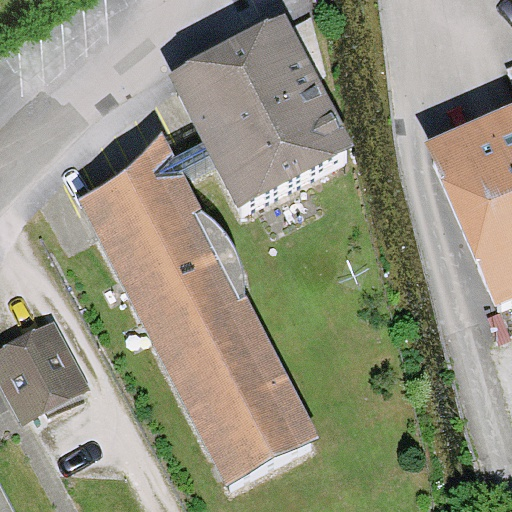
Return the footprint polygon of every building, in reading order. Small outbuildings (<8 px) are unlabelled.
[(280,13),(167,73),(250,230),(363,170),(280,13)] [(511,126),(430,160),(499,330),(511,324),(511,126)] [(176,157),(92,200),(250,505),(335,461),(176,157)] [(48,309),(0,332),(0,366),(30,426),(91,395),(48,309)] [(17,511),(0,483),(0,511),(17,511)]
